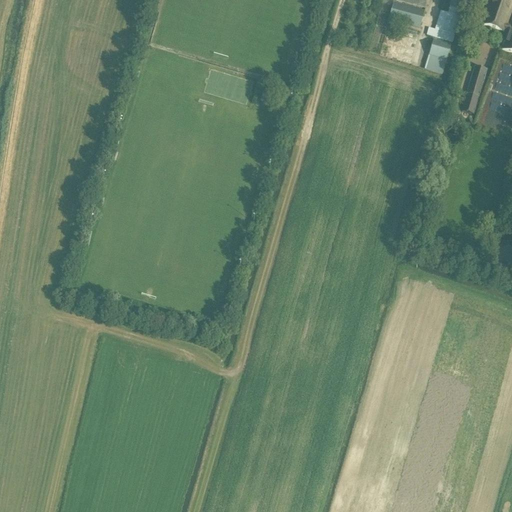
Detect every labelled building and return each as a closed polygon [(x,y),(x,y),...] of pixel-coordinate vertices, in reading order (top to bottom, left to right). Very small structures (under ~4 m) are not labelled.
[(389,0),(397,1),(425,9),(427,0),(389,0)] [(451,43),(462,10),(464,0),(451,0),(450,6),(447,14),(440,12),(434,31),(428,29),(426,36),(451,43)] [(511,0),(490,0),(482,25),(490,28),(502,32),(502,31),(507,33),(502,50),(511,53),(511,20),(510,26),(504,24),(511,0)] [(419,30),(424,11),(394,3),(388,21),(387,26),(393,28),(395,23),(419,30)] [(442,76),(451,46),(433,41),(425,70),(442,76)] [(466,94),(460,112),(472,116),(478,98),(486,71),(474,67),(466,94)] [(259,88),(256,100),(273,105),(276,93),(259,88)] [(454,129),(457,120),(448,117),(445,126),(454,129)]
